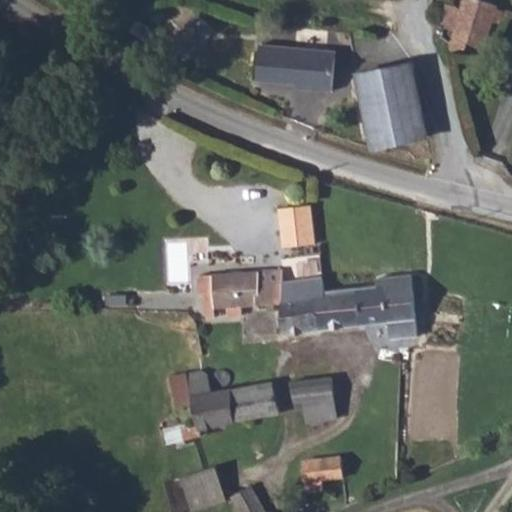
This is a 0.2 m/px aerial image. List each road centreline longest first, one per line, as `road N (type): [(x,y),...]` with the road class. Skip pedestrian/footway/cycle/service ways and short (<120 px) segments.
road 1 (unclassified): [(460,199),(335,166),(152,95),(0,0)]
road 2 (residential): [(409,16),(460,199)]
